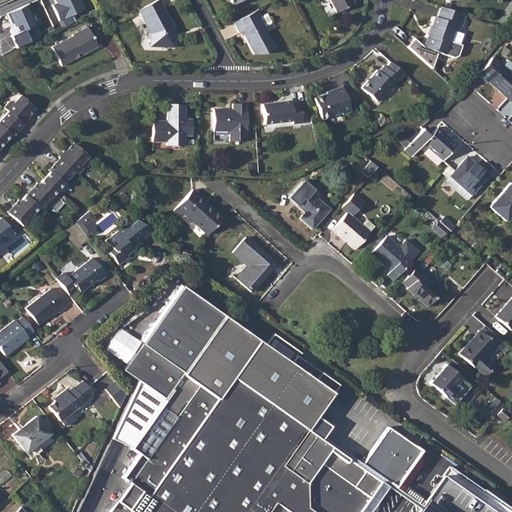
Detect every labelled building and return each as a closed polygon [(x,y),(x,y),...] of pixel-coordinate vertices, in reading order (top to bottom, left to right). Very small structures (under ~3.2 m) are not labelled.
[(81,0),(55,0),(57,4),(53,6),(63,28),(75,23),(72,16),(86,10),(81,0)] [(157,0),(156,0),(137,10),(142,18),(140,19),(149,35),(148,41),(151,46),(172,46),(173,28),(171,23),(168,23),(160,9),(162,8),(157,0)] [(329,0),(336,12),(354,3),(352,0),(329,0)] [(43,38),(28,5),(9,14),(18,34),(12,37),(18,50),(43,38)] [(465,16),(442,7),(438,17),(435,16),(432,25),(433,26),(429,35),(428,35),(424,46),(424,47),(414,38),(406,46),(431,68),(437,51),(445,54),(453,57),(458,55),(462,44),(450,40),(456,24),(462,26),(465,16)] [(259,9),(234,22),(239,32),(241,31),(253,54),(265,54),(275,48),(264,26),(257,13),(260,11),(259,9)] [(267,13),(259,17),(264,26),(272,23),(267,13)] [(69,37),(50,47),(60,66),(93,50),(82,28),(68,36),(69,37)] [(487,61),(476,74),(486,83),(487,82),(506,98),(511,90),(511,65),(506,60),(501,66),(490,57),(487,61)] [(377,71),(361,87),(376,101),(397,78),(400,81),(405,75),(391,63),(386,68),(384,67),(378,72),(377,71)] [(333,91),(326,93),(313,97),(320,117),(340,111),(341,113),(349,110),(340,86),(332,89),(333,91)] [(0,145),(3,142),(9,136),(20,124),(22,125),(27,119),(26,118),(24,116),(32,107),(19,95),(11,104),(8,102),(2,108),(7,112),(0,118),(0,145)] [(289,100),(261,104),(264,123),(291,119),(291,123),(300,122),(297,102),(289,103),(289,100)] [(232,109),(213,109),(213,131),(228,131),(228,141),(245,141),(245,104),(232,104),(232,109)] [(152,122),(151,141),(166,141),(165,145),(182,145),(182,136),(190,136),(191,119),(183,119),(183,106),(166,105),(166,122),(152,122)] [(32,107),(24,116),(26,118),(35,109),(32,107)] [(20,124),(9,136),(11,138),(22,126),(22,125),(20,124)] [(445,134),(436,126),(429,135),(421,128),(403,149),(411,156),(422,144),(442,160),(455,146),(444,136),(445,134)] [(445,134),(444,136),(455,146),(456,144),(445,134)] [(71,143),(63,152),(65,154),(73,145),(71,143)] [(17,201),(6,214),(19,226),(37,207),(38,209),(55,190),(72,172),(75,175),(81,168),(78,166),(86,157),(73,145),(65,154),(63,152),(62,152),(56,157),(56,158),(59,160),(48,172),(42,178),(36,185),(25,196),(23,195),(17,201)] [(368,159),(356,149),(354,150),(366,160),(368,159)] [(453,171),(449,176),(471,195),(487,176),(466,157),(453,171)] [(56,158),(45,170),(48,172),(59,160),(56,158)] [(370,161),(360,171),(367,177),(376,166),(370,161)] [(447,165),(440,174),(446,179),(449,176),(453,171),(447,165)] [(449,176),(446,179),(468,198),(471,195),(449,176)] [(302,180),(287,197),(304,212),(299,218),(311,229),(328,209),(310,193),(313,189),(302,180)] [(34,183),(23,195),(25,196),(36,185),(34,183)] [(511,185),(509,183),(489,206),(504,220),(511,211),(511,185)] [(206,204),(197,196),(198,195),(191,189),(172,210),(178,216),(182,212),(205,234),(220,217),(206,204)] [(345,213),(345,212),(350,216),(362,203),(351,194),(340,208),(345,213)] [(198,195),(197,196),(206,204),(207,203),(198,195)] [(15,200),(4,212),(6,214),(17,201),(15,200)] [(87,211),(79,217),(85,223),(92,218),(87,211)] [(345,213),(331,229),(353,249),(368,232),(350,216),(345,212),(345,213)] [(443,216),(438,221),(447,230),(449,231),(454,226),(443,216)] [(79,217),(73,222),(83,236),(90,230),(85,223),(79,217)] [(0,243),(11,235),(0,219),(0,243)] [(151,230),(135,219),(126,226),(124,223),(102,239),(109,249),(105,252),(115,265),(125,257),(123,255),(130,250),(128,246),(151,230)] [(244,237),(231,252),(246,265),(234,279),(249,291),(274,263),(244,237)] [(385,237),(370,253),(390,271),(386,275),(393,281),(411,259),(385,237)] [(60,271),(53,277),(67,295),(73,289),(73,288),(74,287),(78,292),(87,285),(86,284),(92,280),(95,282),(102,277),(88,258),(64,277),(60,271)] [(415,267),(401,282),(407,288),(406,289),(426,307),(441,290),(415,267)] [(182,373),(223,315),(181,285),(123,368),(165,398),(181,409),(198,385),(182,373)] [(47,289),(24,307),(36,323),(52,311),(54,314),(62,309),(47,289)] [(511,297),(495,317),(510,330),(511,327),(511,297)] [(356,511),(379,480),(362,468),(351,484),(342,477),(352,461),(307,429),(339,385),(297,354),(291,363),(223,315),(182,373),(198,385),(181,409),(146,458),(108,511),(356,511)] [(31,330),(20,316),(14,321),(12,318),(0,327),(0,350),(2,353),(12,346),(13,347),(27,337),(25,334),(31,330)] [(478,331),(458,354),(473,368),(474,367),(484,376),(493,366),(483,357),(494,344),(496,347),(501,341),(484,325),(479,331),(478,331)] [(292,352),(274,339),(270,344),(288,357),(292,352)] [(445,365),(428,383),(444,396),(460,378),(445,365)] [(81,381),(72,388),(83,401),(91,394),(86,387),(81,381)] [(118,408),(124,395),(115,384),(106,392),(118,408)] [(59,396),(54,400),(47,405),(59,420),(60,419),(72,410),(83,402),(83,401),(72,388),(71,387),(65,391),(63,389),(57,394),(59,396)] [(146,458),(181,409),(165,398),(130,447),(146,458)] [(501,408),(495,414),(503,420),(508,414),(501,408)] [(72,410),(60,419),(63,424),(67,424),(75,418),(76,414),(72,410)] [(320,437),(332,420),(320,413),(309,430),(320,437)] [(35,416),(11,434),(25,452),(48,433),(35,416)] [(362,468),(352,461),(342,477),(351,484),(362,468)]
